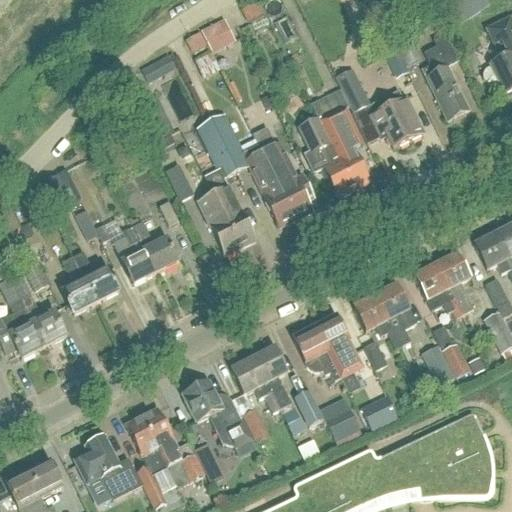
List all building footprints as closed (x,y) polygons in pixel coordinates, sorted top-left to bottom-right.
[(503,0),(487,0),(491,9),(505,4),(503,0)] [(489,70),(489,71),(488,72),(486,72),(485,73),(484,75),(483,76),(482,77),(482,79),(482,81),(482,82),(483,84),(484,85),(485,86),(486,87),(487,88),(489,88),(491,88),(492,88),(494,88),(495,87),(496,86),(503,100),(511,96),(511,53),(511,52),(511,51),(511,28),(510,23),(486,35),(500,65),(489,70)] [(229,25),(206,36),(217,57),(239,46),(229,25)] [(468,117),(447,71),(459,66),(446,40),(433,46),(436,52),(424,58),(430,71),(421,75),(447,128),(468,117)] [(410,42),(395,49),(395,50),(405,72),(406,72),(421,65),(410,42)] [(395,50),(395,49),(395,48),(382,54),(396,83),(408,77),(406,72),(405,72),(395,50)] [(305,84),(289,88),(294,105),(309,102),(305,84)] [(393,155),(424,140),(406,104),(403,105),(399,96),(352,120),(367,150),(386,140),(393,155)] [(318,127),(354,198),(370,189),(354,156),(349,159),(344,149),(359,142),(345,114),(320,126),(318,127)] [(235,179),(248,173),(245,167),(246,166),(241,155),(223,121),(209,128),(220,150),(226,162),(227,162),(235,179)] [(318,127),(320,126),(318,122),(297,132),(310,158),(318,154),(326,170),(321,173),(338,206),(354,198),(318,127)] [(235,179),(227,162),(226,162),(220,150),(209,128),(197,135),(207,156),(222,186),(235,179)] [(289,184),(274,154),(264,134),(252,140),(261,158),(262,160),(263,159),(297,226),(313,218),(297,185),(285,191),(283,187),(289,184)] [(278,235),(297,226),(263,159),(262,160),(261,158),(246,166),(245,167),(248,173),(262,201),(262,202),(278,235)] [(179,207),(193,200),(178,171),(164,178),(179,207)] [(72,208),(57,179),(37,189),(52,219),(72,208)] [(228,192),(213,199),(240,255),(256,247),(241,216),(240,216),(228,192)] [(109,243),(113,251),(121,268),(133,292),(156,280),(133,234),(122,239),(115,225),(105,230),(87,194),(77,199),(94,232),(94,233),(101,246),(109,243)] [(225,263),(240,255),(213,199),(198,207),(210,231),(209,232),(225,263)] [(169,233),(179,228),(169,208),(159,213),(169,233)] [(31,255),(35,262),(47,256),(26,214),(17,219),(22,230),(19,232),(30,255),(31,255)] [(143,229),(133,234),(156,280),(179,269),(167,245),(154,251),(143,229)] [(511,232),(497,240),(511,270),(511,232)] [(90,252),(101,246),(94,233),(83,238),(90,252)] [(511,270),(497,240),(474,252),(487,277),(497,272),(502,281),(508,278),(511,284),(511,270)] [(42,278),(35,262),(31,255),(30,255),(17,262),(34,297),(51,289),(45,277),(42,278)] [(73,264),(97,310),(119,299),(108,275),(95,281),(91,272),(84,258),(73,264)] [(436,271),(449,296),(453,305),(460,302),(464,311),(451,317),(456,326),(475,316),(461,290),(471,285),(459,259),(436,271)] [(97,310),(73,264),(63,269),(70,284),(72,286),(59,293),(62,298),(74,322),(97,310)] [(426,307),(427,307),(431,317),(447,309),(451,317),(464,311),(460,302),(453,305),(449,296),(436,271),(414,282),(426,307)] [(484,290),(498,318),(501,323),(502,323),(511,317),(511,315),(496,284),(484,290)] [(376,302),(401,353),(411,348),(405,335),(417,329),(410,316),(411,316),(398,291),(376,302)] [(20,306),(44,354),(67,343),(54,317),(42,324),(30,301),(20,306)] [(381,343),(387,340),(395,356),(401,353),(376,302),(353,314),(366,338),(376,333),(381,343)] [(0,350),(5,360),(15,355),(21,366),(44,354),(20,306),(10,311),(14,320),(0,326),(0,350)] [(501,323),(498,318),(484,325),(507,370),(511,367),(511,343),(502,323),(501,323)] [(335,388),(352,379),(362,374),(349,347),(350,347),(337,322),(336,323),(332,320),(326,323),(326,328),(315,333),(332,367),(338,364),(343,373),(330,379),(335,388)] [(305,369),(307,373),(310,377),(315,379),(321,379),(323,378),(325,382),(330,379),(343,373),(338,364),(332,367),(315,333),(304,339),(300,336),(294,340),(293,344),(292,345),(305,370),(305,369)] [(375,347),(363,353),(375,377),(387,371),(375,347)] [(455,350),(453,351),(442,357),(455,383),(459,392),(472,386),(455,350)] [(437,392),(455,383),(442,357),(438,351),(421,359),(437,392)] [(276,353),(253,365),(280,416),(292,410),(278,383),(289,378),(276,353)] [(280,416),(253,365),(230,376),(243,401),(254,395),(259,405),(265,402),(273,419),(280,416)] [(215,401),(208,388),(198,393),(194,392),(187,395),(186,399),(183,401),(197,429),(209,423),(222,449),(235,453),(250,445),(230,404),(228,403),(227,401),(225,400),(224,400),(222,399),(220,399),(218,400),(216,400),(215,401)] [(308,397),(293,404),(307,433),(322,426),(308,397)] [(367,437),(397,422),(387,403),(369,413),(372,418),(360,424),(367,437)] [(362,442),(347,413),(323,425),(338,455),(362,442)] [(187,449),(178,454),(159,415),(155,417),(154,415),(141,421),(167,473),(178,495),(205,481),(192,457),(192,458),(187,449)] [(255,415),(241,422),(255,449),(269,442),(255,415)] [(167,473),(141,421),(129,428),(130,430),(126,432),(146,473),(135,479),(152,511),(160,511),(167,508),(152,481),(167,473)] [(293,498),(294,498),(295,501),(295,502),(295,503),(295,504),(294,505),(279,511),(372,511),(383,508),(387,506),(397,504),(402,502),(408,501),(417,500),(418,500),(418,501),(419,504),(419,505),(420,506),(422,506),(442,504),(483,504),(485,504),(486,503),(487,503),(488,502),(488,501),(489,500),(489,499),(492,484),(491,471),(491,466),(490,462),(485,446),(474,423),(473,423),(473,422),(472,422),(470,421),(469,421),(468,422),(377,465),(376,465),(375,465),(374,465),(373,464),(372,460),(371,459),(369,458),(368,458),(367,458),(296,492),(295,493),(294,494),(293,495),(293,496),(293,497),(293,498)] [(132,475),(116,484),(113,477),(120,474),(105,444),(99,447),(95,445),(90,448),(88,452),(86,453),(90,459),(75,467),(86,489),(101,482),(113,506),(128,497),(134,507),(146,501),(132,475)] [(192,457),(205,481),(210,490),(225,482),(207,449),(192,457)] [(51,468),(28,479),(41,504),(64,493),(51,468)] [(44,511),(41,504),(28,479),(6,491),(17,511),(52,511),(51,511),(44,511)]
